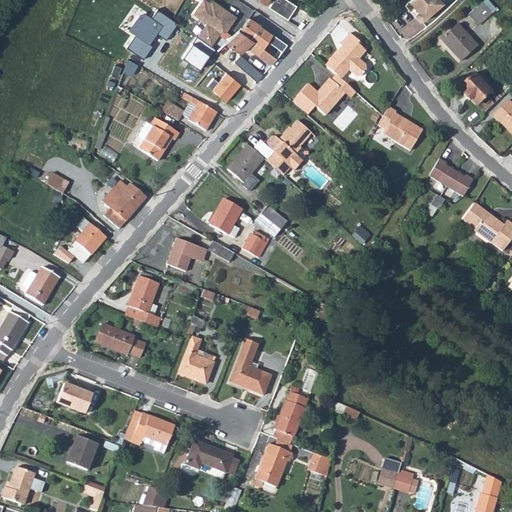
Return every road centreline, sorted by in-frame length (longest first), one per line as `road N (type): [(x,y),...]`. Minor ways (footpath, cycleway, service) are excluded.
road 1 (residential): [(342,0),(44,348)]
road 2 (residential): [(359,0),(443,120),(511,181)]
road 3 (residential): [(249,427),(44,348)]
